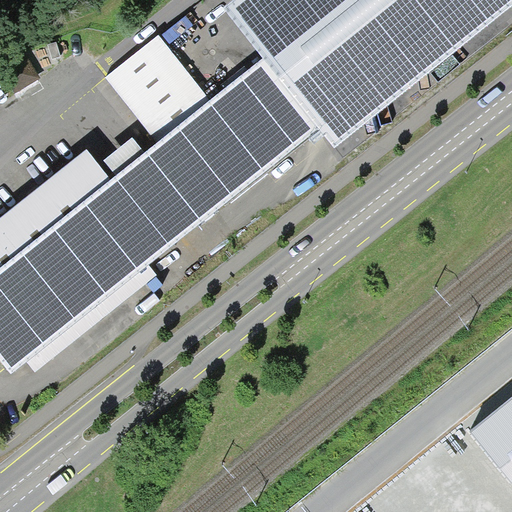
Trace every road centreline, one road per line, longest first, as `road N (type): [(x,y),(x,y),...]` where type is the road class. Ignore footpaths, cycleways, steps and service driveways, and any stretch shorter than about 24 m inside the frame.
road 1 (primary): [(511,78),(45,449),(0,495)]
road 2 (primary): [(9,511),(511,115)]
road 3 (unknown): [(257,0),(310,61),(329,64),(349,63),(422,0)]
road 4 (track): [(108,0),(0,61)]
